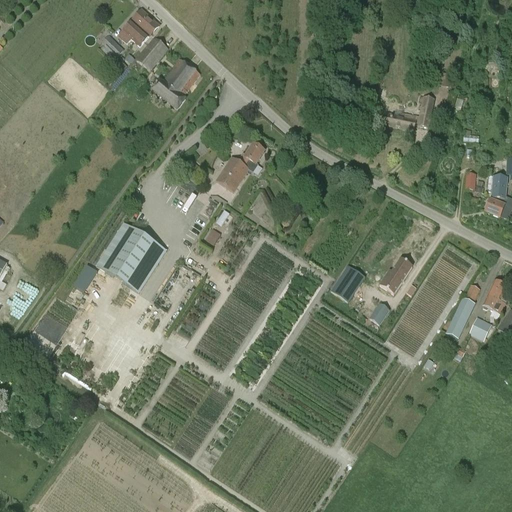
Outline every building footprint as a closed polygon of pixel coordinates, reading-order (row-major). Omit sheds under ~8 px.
[(131,24),(148,39),(159,28),(141,12),(131,24)] [(148,39),(131,24),(122,33),(140,49),(148,39)] [(106,40),(102,45),(105,48),(101,51),(109,60),(113,57),(116,60),(123,52),(109,38),(106,40)] [(168,51),(154,39),(135,62),(149,74),(168,51)] [(413,59),(423,60),(423,40),(413,39),(413,59)] [(130,65),(134,61),(129,57),(125,61),(130,65)] [(185,100),(183,99),(199,77),(179,61),(163,83),(159,80),(157,83),(158,83),(153,89),(151,92),(177,112),(185,100)] [(115,71),(121,75),(127,68),(121,63),(115,71)] [(414,133),(415,128),(428,130),(433,101),(423,99),(419,118),(416,117),(416,118),(402,115),(401,119),(385,116),(383,127),(414,133)] [(257,166),(256,165),(264,153),(253,145),(245,157),(243,156),(238,163),(231,159),(215,183),(234,195),(248,172),(252,174),(257,166)] [(189,162),(185,167),(181,172),(197,184),(204,174),(189,162)] [(466,176),(465,191),(474,192),(475,176),(466,176)] [(499,220),(500,218),(507,221),(507,222),(507,223),(511,211),(511,201),(505,199),(507,179),(493,178),(491,200),(496,201),(495,204),(489,202),(484,214),(499,220)] [(165,253),(123,226),(95,268),(138,296),(165,253)] [(212,232),(206,242),(214,247),(220,237),(212,232)] [(2,282),(11,265),(0,258),(0,289),(5,292),(8,285),(2,282)] [(390,272),(379,287),(393,297),(412,268),(401,261),(392,273),(390,272)] [(348,306),(365,280),(347,268),(330,294),(348,306)] [(500,316),(505,306),(499,304),(506,288),(494,283),(482,308),(500,316)] [(470,287),(464,301),(462,300),(445,336),(458,342),(475,307),(473,306),(480,292),(470,287)] [(81,302),(80,305),(86,309),(90,301),(76,293),(73,298),(81,302)] [(370,307),(363,317),(379,328),(390,313),(378,305),(375,310),(370,307)] [(511,312),(497,331),(511,341),(511,339),(511,312)] [(477,320),(469,337),(483,344),(491,327),(477,320)] [(10,360),(2,355),(0,357),(0,365),(4,369),(10,360)] [(30,378),(23,374),(18,382),(25,386),(30,378)]
